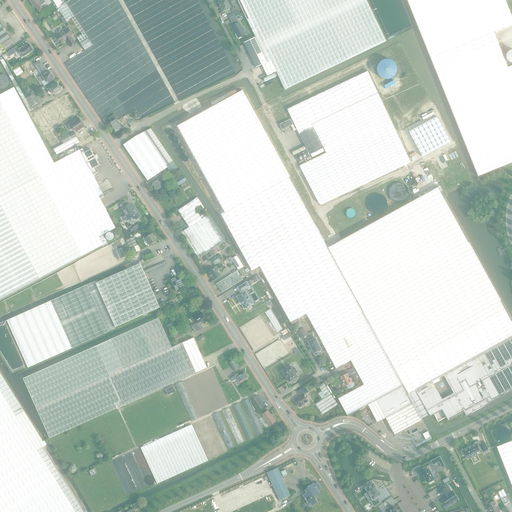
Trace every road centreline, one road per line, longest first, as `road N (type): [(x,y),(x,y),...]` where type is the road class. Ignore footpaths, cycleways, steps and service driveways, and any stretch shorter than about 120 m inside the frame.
road 1 (secondary): [(275,399),(111,146)]
road 2 (secondary): [(111,146),(13,0)]
road 3 (unclassified): [(319,210),(247,72)]
road 4 (unclassified): [(111,146),(247,72)]
road 5 (unclassified): [(319,210),(434,154)]
